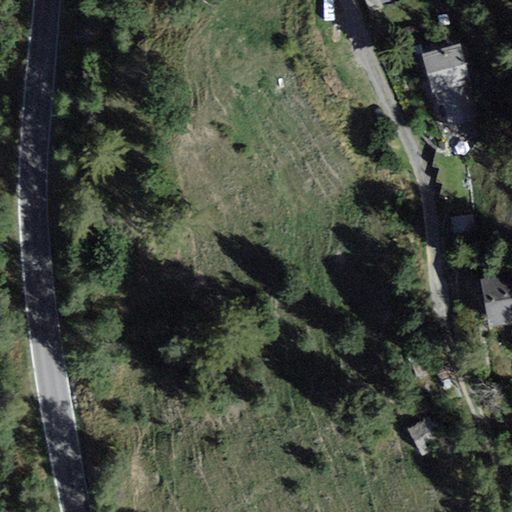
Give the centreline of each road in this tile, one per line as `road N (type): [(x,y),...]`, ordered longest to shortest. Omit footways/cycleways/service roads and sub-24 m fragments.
road 1 (track): [(511,504),(454,360),(422,157),(371,65),(350,0)]
road 2 (tertiary): [(76,511),(34,215),(47,0)]
